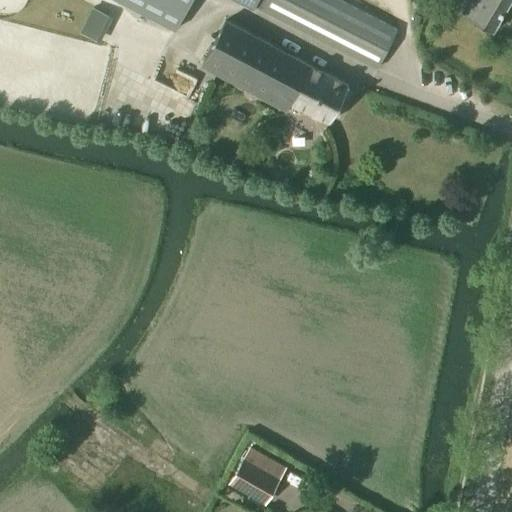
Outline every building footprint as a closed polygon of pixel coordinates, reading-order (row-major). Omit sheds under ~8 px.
[(396,28),(341,0),(119,0),(175,28),(189,0),(248,0),(262,7),(261,9),(376,67),(396,28)] [(492,30),(509,0),(468,0),(461,12),(492,30)] [(348,84),(224,19),(200,65),(285,109),(290,100),(293,101),(292,104),(300,109),(301,106),(313,112),(311,115),(320,119),(321,116),(329,120),(348,84)] [(239,148),(233,159),(250,169),(256,157),(239,148)] [(264,501),(284,466),(249,446),(229,481),(264,501)]
